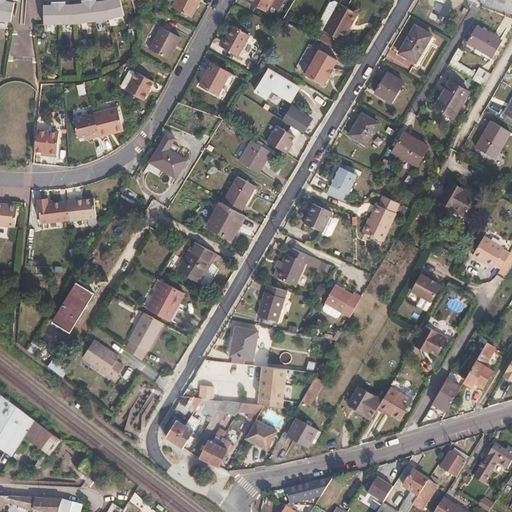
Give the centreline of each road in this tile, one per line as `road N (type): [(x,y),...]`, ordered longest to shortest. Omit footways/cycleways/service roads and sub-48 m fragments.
road 1 (tertiary): [(405,1),(155,427),(158,456)]
road 2 (residential): [(0,175),(74,175),(135,148),(223,0)]
road 3 (tertiary): [(230,509),(259,480),(511,415)]
